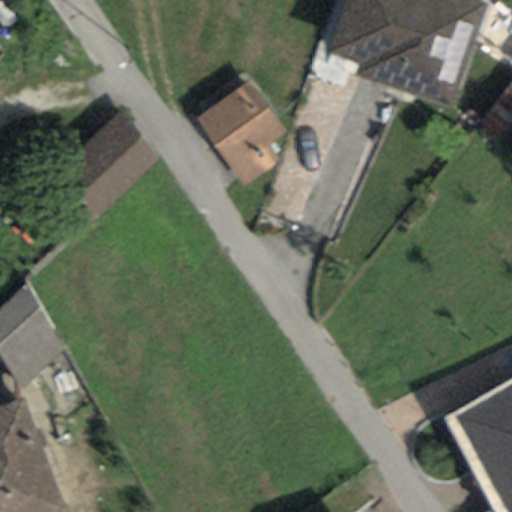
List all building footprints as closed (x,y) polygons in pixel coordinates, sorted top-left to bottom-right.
[(471,3),(462,0),(347,0),(330,50),(365,62),(360,75),(437,101),(471,3)] [(244,92),(197,123),(233,179),(281,148),(244,92)] [(110,125),(52,182),(88,218),(146,160),(110,125)] [(0,310),(0,330),(27,379),(74,353),(39,289),(0,310)] [(511,511),(511,380),(444,417),(495,511),(511,511)] [(0,511),(38,511),(49,509),(14,403),(0,408),(0,511)]
